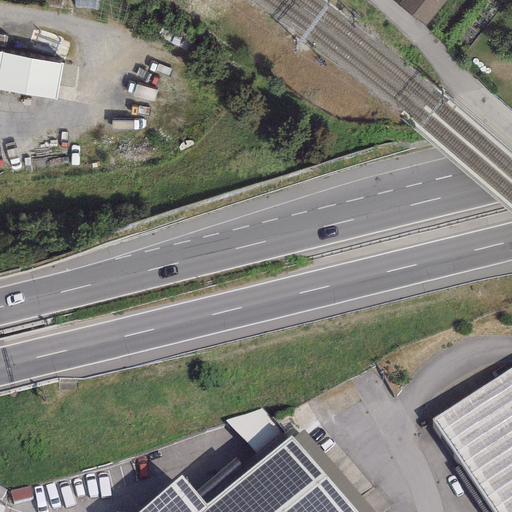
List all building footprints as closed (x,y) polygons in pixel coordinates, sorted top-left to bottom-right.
[(433,0),(416,0),(428,8),(433,0)] [(62,64),(0,53),(0,92),(55,102),(62,64)] [(511,511),(511,367),(432,420),(492,511),(511,511)] [(230,423),(250,451),(277,432),(258,404),(230,423)] [(354,511),(289,435),(205,506),(180,477),(137,511),(354,511)] [(206,498),(243,472),(239,465),(201,492),(206,498)]
